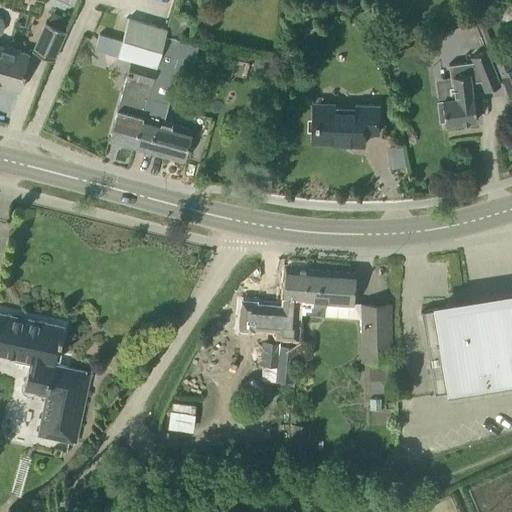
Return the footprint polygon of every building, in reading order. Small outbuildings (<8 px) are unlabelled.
[(63,29),(68,19),(52,11),(46,22),(33,49),(53,58),(66,30),(63,29)] [(134,146),(184,160),(192,129),(163,121),(178,66),(174,65),(181,40),(189,16),(173,12),(167,35),(165,34),(134,146)] [(0,84),(19,89),(29,53),(0,45),(0,33),(3,31),(4,24),(2,18),(0,16),(0,84)] [(114,120),(109,139),(134,146),(165,34),(167,28),(149,23),(128,17),(117,56),(130,60),(114,120)] [(445,120),(446,124),(476,120),(474,100),(471,81),(480,79),(485,91),(502,84),(492,60),(487,50),(471,56),(473,61),(449,63),(452,83),(457,83),(459,96),(442,99),(437,99),(440,121),(445,120)] [(511,64),(507,52),(493,58),(509,98),(511,96),(511,64)] [(313,101),(312,121),(312,141),(342,142),(342,144),(363,145),(364,132),(378,133),(379,104),(357,104),(356,106),(329,106),(329,102),(313,101)] [(297,301),(304,301),(307,268),(285,266),(283,299),(280,333),(295,334),(296,314),(297,301)] [(297,301),(296,314),(298,314),(298,312),(348,317),(349,302),(353,303),(356,271),(307,268),(304,301),(297,301)] [(511,295),(421,310),(424,330),(434,390),(511,377),(511,295)] [(363,304),(360,304),(360,318),(361,361),(364,361),(364,379),(366,379),(366,393),(389,392),(391,392),(390,378),(389,323),(389,303),(363,304)] [(0,354),(14,357),(14,362),(32,365),(31,368),(27,368),(25,379),(22,381),(20,387),(23,393),(28,395),(33,394),(36,390),(50,393),(42,435),(56,437),(75,442),(90,371),(54,363),(62,325),(0,312),(0,354)] [(264,336),(260,379),(293,382),(296,355),(312,357),(314,339),(296,338),(296,345),(281,344),(281,338),(264,336)]
